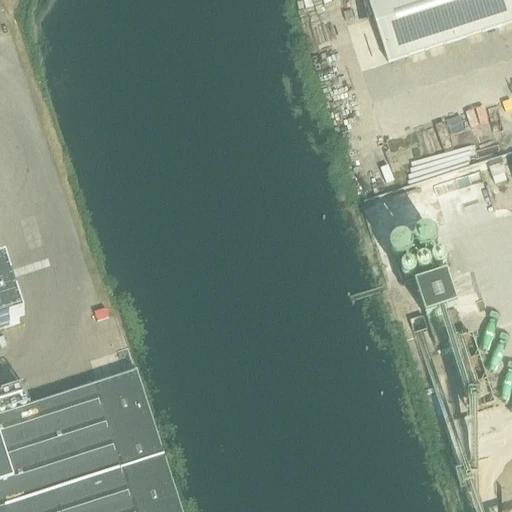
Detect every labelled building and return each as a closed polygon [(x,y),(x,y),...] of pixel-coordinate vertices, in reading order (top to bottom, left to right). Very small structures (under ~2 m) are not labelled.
[(511,0),(367,0),(388,64),(511,23),(511,0)] [(0,329),(20,323),(2,268),(0,268),(0,329)] [(445,281),(416,290),(426,319),(454,310),(445,281)] [(435,347),(463,338),(455,312),(426,321),(435,347)] [(0,511),(182,511),(137,372),(51,399),(0,415),(0,511)]
